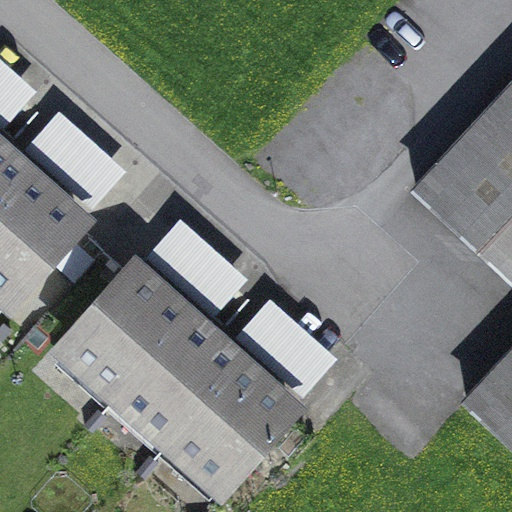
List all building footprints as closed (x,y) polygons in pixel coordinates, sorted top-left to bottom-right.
[(0,66),(0,134),(3,138),(37,100),(0,66)] [(511,90),(418,191),(511,279),(511,355),(458,413),(511,462),(511,90)] [(25,154),(94,215),(127,177),(58,117),(25,154)] [(0,212),(28,180),(0,155),(0,212)] [(81,227),(28,180),(0,212),(0,288),(14,302),(81,227)] [(182,224),(147,263),(215,323),(250,284),(182,224)] [(187,321),(134,275),(68,350),(121,396),(187,321)] [(271,301),(235,341),(303,402),(339,362),(271,301)] [(239,367),(187,321),(121,396),(173,442),(239,367)] [(292,414),(239,367),(173,442),(226,489),(292,414)]
